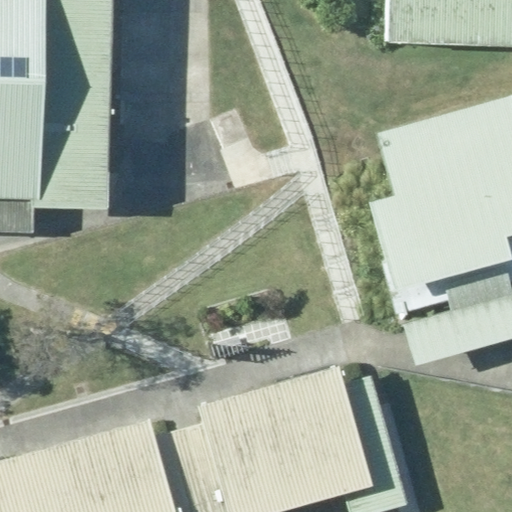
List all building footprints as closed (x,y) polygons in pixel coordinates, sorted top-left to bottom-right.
[(0,0),(0,238),(30,239),(31,218),(102,219),(106,0),(0,0)] [(511,0),(382,0),(381,51),(511,55),(511,0)] [(387,314),(389,320),(439,305),(503,287),(511,284),(511,121),(507,123),(505,117),(500,100),(364,138),(370,160),(382,201),(357,208),(387,314)] [(503,287),(439,305),(442,313),(393,327),(406,371),(511,340),(511,294),(506,297),(503,287)] [(0,511),(287,511),(337,498),(341,511),(387,511),(404,507),(367,377),(336,386),(332,368),(188,411),(192,427),(148,440),(143,422),(0,461),(0,511)]
